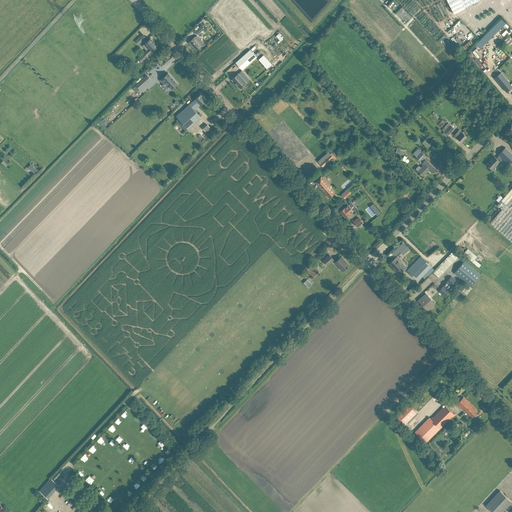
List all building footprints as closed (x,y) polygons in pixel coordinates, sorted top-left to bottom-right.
[(447,0),(454,13),(479,0),(447,0)] [(204,28),(203,27),(206,24),(204,23),(202,25),(195,32),(197,34),(204,28)] [(143,34),(135,41),(138,44),(146,37),(143,34)] [(196,35),(188,42),(196,51),(202,45),(203,46),(204,44),(196,35)] [(157,46),(150,38),(145,43),(150,48),(146,50),(145,52),(138,58),(141,62),(148,56),(147,55),(149,53),(157,46)] [(250,49),(235,62),(242,70),(257,57),(250,49)] [(167,64),(177,70),(182,63),(172,57),(167,64)] [(154,60),(148,66),(154,73),(160,67),(154,60)] [(501,72),(494,78),(506,92),(511,86),(511,85),(511,84),(505,77),(501,72)] [(171,89),(177,83),(168,73),(160,80),(162,83),(164,81),(171,89)] [(238,73),(232,79),(240,88),(247,82),(238,73)] [(206,100),(200,94),(195,99),(190,104),(176,116),(178,118),(176,119),(186,130),(201,117),(191,106),(197,101),(200,104),(206,100)] [(202,130),(203,131),(201,133),(203,135),(205,133),(214,125),(211,122),(202,130)] [(442,129),(444,131),(442,133),(446,137),(448,134),(454,128),(448,122),(442,129)] [(469,133),(472,130),(465,123),(456,133),(463,139),(466,136),(469,133)] [(499,155),(502,158),(509,164),(511,161),(511,153),(505,147),(498,154),(499,155)] [(429,159),(421,151),(418,148),(413,153),(417,156),(416,157),(424,165),(421,167),(420,165),(418,165),(416,168),(416,169),(420,173),(421,174),(421,173),(423,176),(428,171),(427,170),(428,169),(431,172),(434,168),(427,161),(429,159)] [(330,154),(323,160),(326,162),(332,156),(330,154)] [(489,160),(486,163),(492,169),(500,161),(499,161),(502,158),(499,155),(496,158),(493,155),(489,160)] [(34,172),(37,169),(31,164),(28,167),(34,172)] [(331,186),(321,176),(315,182),(329,197),(334,192),(329,187),(331,186)] [(511,187),(497,204),(502,209),(490,222),(511,241),(511,187)] [(351,202),(348,204),(340,211),(345,217),(353,210),(356,208),(351,202)] [(359,217),(353,221),(358,226),(363,222),(359,217)] [(402,243),(392,252),(395,255),(400,251),(403,254),(409,248),(406,245),(405,246),(402,243)] [(334,259),(329,254),(323,260),(327,265),(334,259)] [(335,262),(343,271),(349,265),(341,256),(335,262)] [(392,260),(392,261),(389,263),(394,268),(393,269),(396,271),(399,268),(402,271),(405,268),(403,265),(404,264),(403,264),(397,257),(398,256),(397,256),(392,260)] [(418,281),(432,266),(421,256),(407,270),(418,281)] [(454,272),(468,283),(462,290),(465,293),(467,290),(469,292),(472,288),(470,287),(470,286),(471,286),(480,274),(464,261),(454,272)] [(451,276),(439,291),(446,297),(458,282),(451,276)] [(426,293),(418,300),(427,310),(435,303),(426,293)] [(425,385),(396,416),(407,427),(419,415),(416,412),(434,394),(425,385)] [(471,404),(463,396),(456,403),(464,411),(465,410),(472,417),(474,414),(478,411),(471,403),(471,404)] [(445,406),(431,419),(429,417),(415,432),(425,442),(437,430),(453,414),(445,406)] [(476,420),(469,427),(474,431),(480,424),(476,420)] [(449,423),(441,431),(446,436),(448,434),(449,435),(453,431),(455,429),(449,423)] [(57,488),(52,485),(54,482),(50,478),(39,490),(48,498),(57,488)] [(500,490),(486,505),(493,511),(502,511),(511,501),(500,490)]
